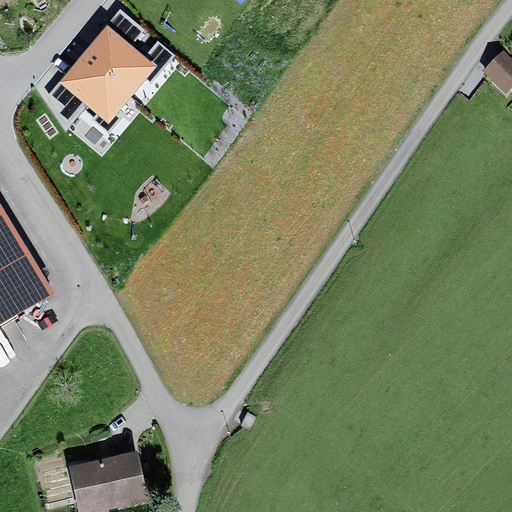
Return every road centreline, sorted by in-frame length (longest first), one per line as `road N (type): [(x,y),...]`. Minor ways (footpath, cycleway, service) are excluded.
road 1 (residential): [(511,4),(235,395),(190,436)]
road 2 (residential): [(0,135),(152,390),(190,436)]
road 3 (residential): [(0,92),(41,64),(97,0)]
